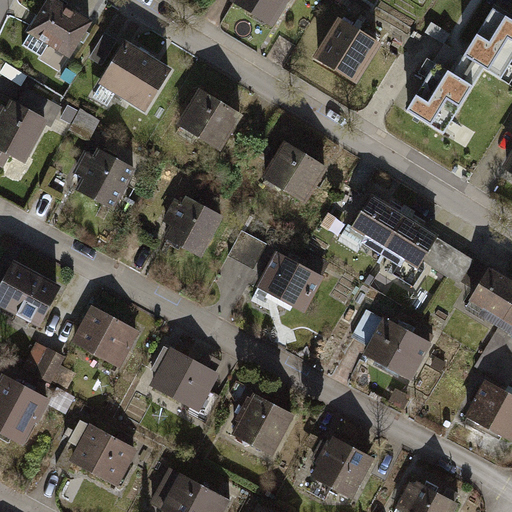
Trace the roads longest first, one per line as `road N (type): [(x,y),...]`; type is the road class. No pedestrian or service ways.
road 1 (residential): [(511,488),(0,211)]
road 2 (residential): [(511,235),(128,0)]
